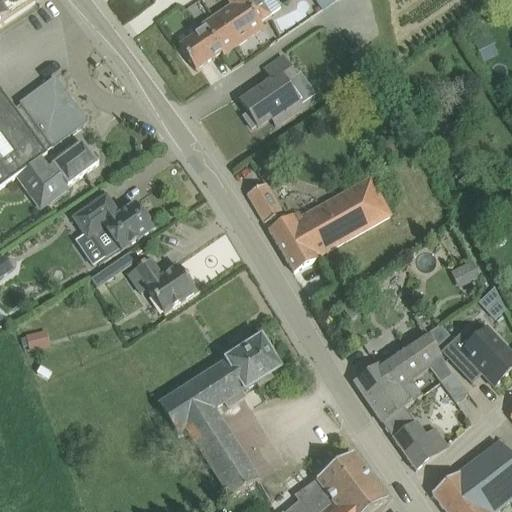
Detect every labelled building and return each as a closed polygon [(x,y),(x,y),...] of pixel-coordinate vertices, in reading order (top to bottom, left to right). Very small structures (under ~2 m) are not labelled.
[(225,0),(231,7),(213,20),(234,50),(263,30),(259,24),(269,17),(257,0),(225,0)] [(234,50),(213,20),(199,30),(200,33),(179,48),(195,72),(221,55),(223,58),(234,50)] [(483,62),(498,55),(488,33),(473,39),(483,62)] [(256,127),(258,129),(278,115),(283,123),(302,110),(287,88),(297,81),(282,59),(264,71),(272,83),(241,104),(248,116),(244,119),(252,131),(256,127)] [(0,191),(15,180),(41,162),(40,161),(46,157),(46,156),(85,127),(52,81),(13,110),(0,92),(0,191)] [(359,96),(365,105),(378,95),(371,87),(359,96)] [(380,139),(381,157),(403,156),(403,138),(380,139)] [(41,161),(41,162),(15,180),(40,214),(69,192),(68,189),(98,167),(81,144),(47,169),(41,161)] [(287,223),(269,234),(294,275),(316,263),(313,258),(390,217),(369,181),(298,221),(296,217),(287,223)] [(265,186),(247,197),(269,234),(287,223),(282,216),(265,186)] [(153,231),(136,206),(119,217),(106,198),(72,221),(87,242),(91,239),(105,261),(119,251),(121,254),(153,231)] [(98,290),(138,262),(131,252),(91,279),(98,290)] [(0,255),(0,280),(13,272),(1,255),(0,255)] [(144,287),(163,316),(196,294),(178,269),(162,280),(150,262),(128,277),(137,291),(144,287)] [(505,314),(494,291),(478,306),(495,323),(505,314)] [(357,295),(341,308),(351,321),(357,316),(354,312),(364,305),(357,295)] [(440,329),(431,337),(439,348),(449,338),(440,329)] [(462,336),(442,354),(471,386),(472,385),(468,380),(475,373),(477,375),(481,376),(494,389),(511,372),(511,357),(487,330),(471,345),(462,336)] [(29,353),(42,350),(38,335),(26,337),(29,353)] [(353,384),(371,410),(411,383),(429,369),(441,385),(451,378),(425,337),(381,366),(380,365),(353,384)] [(226,365),(160,407),(178,436),(186,431),(230,500),(259,482),(214,412),(225,405),(228,410),(244,400),(242,396),(256,387),(259,391),(271,383),(268,379),(280,371),(261,340),(244,351),(225,363),(226,365)] [(452,377),(451,378),(441,385),(456,406),(467,398),(452,377)] [(381,424),(392,440),(414,425),(404,410),(422,398),(411,383),(371,410),(381,424)] [(414,425),(392,440),(415,473),(447,449),(435,431),(424,439),(414,425)] [(499,511),(511,502),(511,461),(499,446),(431,496),(443,511),(499,511)] [(373,511),(387,502),(352,455),(336,467),(304,491),(308,495),(288,511),(373,511)]
